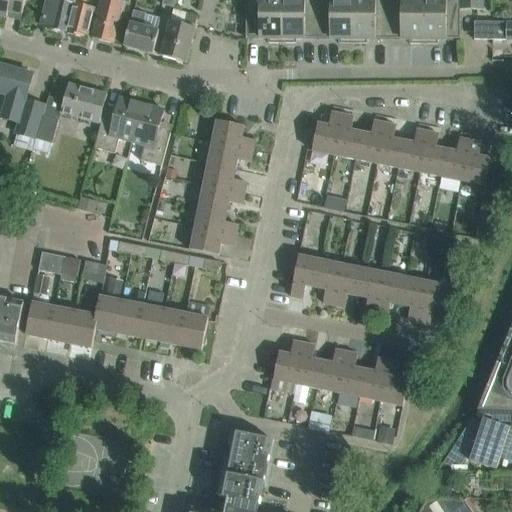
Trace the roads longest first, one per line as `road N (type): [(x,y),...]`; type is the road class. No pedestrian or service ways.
road 1 (residential): [(0,37),(187,83),(511,71)]
road 2 (residential): [(252,313),(302,99),(417,92),(501,106)]
road 3 (residential): [(191,404),(46,375),(19,389),(0,386)]
road 4 (residential): [(439,350),(252,313)]
